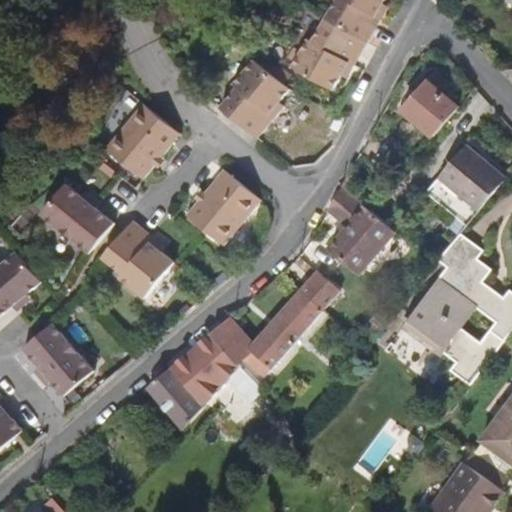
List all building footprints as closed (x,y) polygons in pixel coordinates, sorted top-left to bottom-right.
[(377,21),(385,7),(388,0),(334,0),(335,0),(339,3),(327,23),(369,47),(382,24),(377,21)] [(382,24),(390,10),(385,7),(377,21),(382,24)] [(356,70),(369,47),(327,23),(314,46),(309,43),(293,71),(334,94),(342,81),(350,67),(356,70)] [(276,102),(286,89),(250,59),(228,86),(233,89),(217,108),(255,139),(271,119),(266,114),(276,102)] [(348,84),(356,70),(350,67),(342,81),(348,84)] [(459,106),(443,91),(450,83),(438,72),(431,80),(429,78),(402,107),(433,136),(459,106)] [(271,119),(281,107),(276,102),(266,114),(271,119)] [(163,159),(180,137),(143,106),(107,150),(145,180),(155,169),(163,159)] [(477,211),(505,179),(465,144),(437,177),(477,211)] [(164,166),(167,162),(163,159),(155,169),(159,172),(164,166)] [(226,249),(263,204),(225,173),(205,198),(199,205),(188,218),(204,231),(226,249)] [(91,257),(116,227),(103,216),(97,210),(84,199),(69,186),(43,216),(91,257)] [(358,272),(394,229),(370,209),(343,186),(330,210),(351,228),(332,250),(358,272)] [(102,204),(89,193),(84,199),(97,210),(102,204)] [(199,205),(205,198),(200,194),(194,201),(199,205)] [(176,265),(162,254),(152,245),(155,241),(152,239),(134,224),(105,261),(124,277),(121,281),(145,301),(176,265)] [(460,389),(511,327),(511,303),(502,295),(492,307),(471,289),(486,272),(471,260),(479,251),(458,234),(435,261),(444,269),(397,324),(446,365),(440,372),(460,389)] [(165,250),(155,241),(152,245),(162,254),(165,250)] [(28,298),(42,284),(18,255),(0,270),(0,321),(13,310),(28,298)] [(324,308),(339,290),(321,274),(305,292),(324,308)] [(265,376),(324,308),(305,292),(256,346),(233,317),(213,333),(239,362),(244,358),(265,376)] [(23,310),(32,303),(28,298),(13,310),(18,315),(23,310)] [(375,332),(387,318),(377,309),(365,323),(375,332)] [(94,374),(54,327),(25,353),(40,371),(52,385),(64,399),(94,374)] [(208,406),(246,370),(239,362),(213,333),(192,352),(175,366),(208,406)] [(208,406),(175,366),(151,387),(185,426),(208,406)] [(52,385),(40,371),(35,375),(41,382),(47,389),(52,385)] [(0,454),(24,434),(13,421),(3,409),(7,406),(2,399),(0,397),(0,454)] [(511,403),(488,436),(511,454),(511,403)] [(17,417),(7,406),(3,409),(13,421),(17,417)] [(443,511),(490,511),(509,486),(503,481),(510,470),(478,447),(469,458),(467,457),(433,505),(443,511)]
